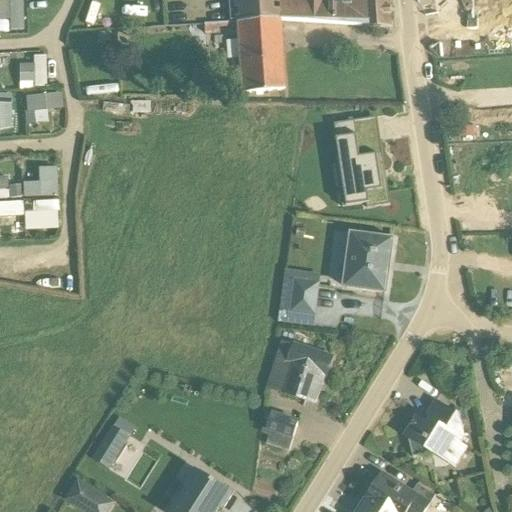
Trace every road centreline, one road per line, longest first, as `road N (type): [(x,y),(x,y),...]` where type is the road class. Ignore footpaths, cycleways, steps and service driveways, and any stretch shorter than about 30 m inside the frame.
road 1 (unclassified): [(407,0),(440,245),(432,310)]
road 2 (unclassified): [(432,310),(312,511)]
